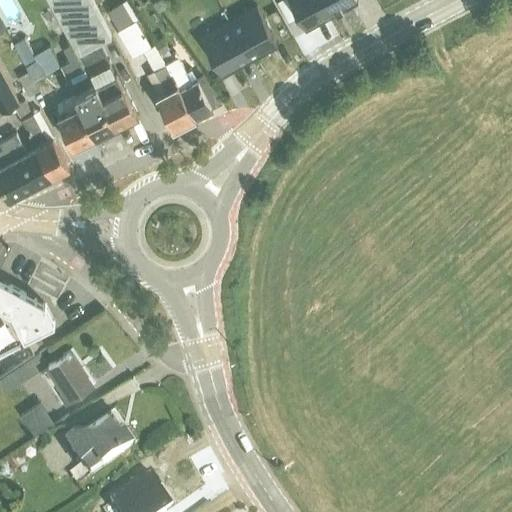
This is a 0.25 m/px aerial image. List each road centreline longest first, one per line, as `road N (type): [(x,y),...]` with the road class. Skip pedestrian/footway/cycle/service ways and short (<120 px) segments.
road 1 (residential): [(263,130),(215,127),(13,219)]
road 2 (tertiary): [(263,130),(324,72),(462,0)]
road 3 (residential): [(41,224),(167,358),(205,356)]
road 4 (tertiary): [(283,511),(228,430),(205,356)]
